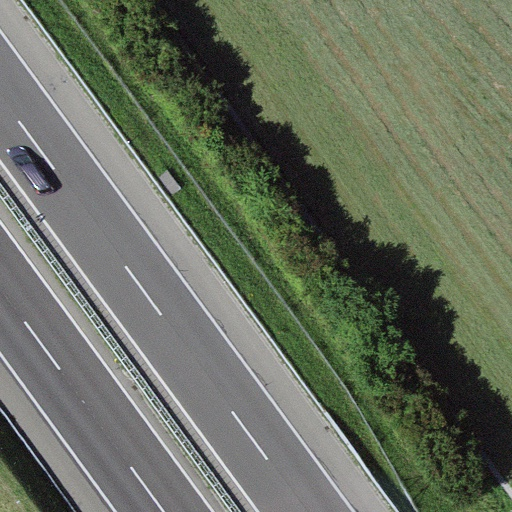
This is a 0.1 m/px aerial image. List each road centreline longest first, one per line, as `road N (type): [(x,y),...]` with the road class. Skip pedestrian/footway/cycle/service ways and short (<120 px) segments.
road 1 (motorway): [(307,511),(0,92)]
road 2 (motorway): [(0,288),(162,511)]
